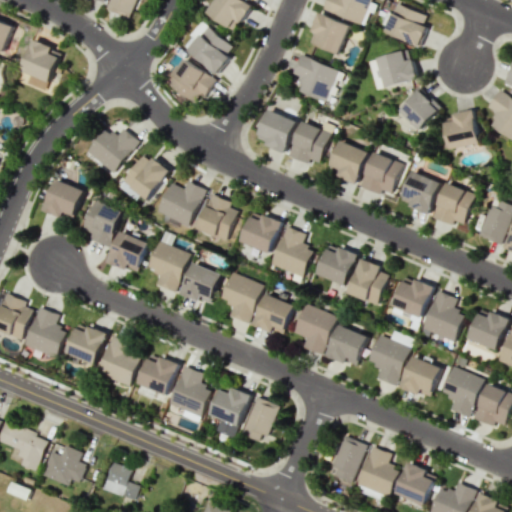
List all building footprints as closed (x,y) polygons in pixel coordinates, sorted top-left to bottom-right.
[(129,18),(136,0),(110,0),(107,9),(129,18)] [(215,0),(208,12),(232,28),(237,20),(242,23),(254,5),(246,0),(215,0)] [(327,0),(324,9),(364,24),(373,0),(327,0)] [(386,32),(421,46),(429,26),(423,24),(427,14),(397,3),(386,32)] [(314,45),(342,53),(351,22),(318,13),(313,31),(318,33),(314,45)] [(0,50),(5,52),(14,24),(0,20),(0,50)] [(237,48),(203,21),(184,46),(217,72),(237,48)] [(62,50),(33,41),(23,72),(52,81),(62,50)] [(379,57),(387,87),(418,78),(410,48),(379,57)] [(298,90),(326,102),(340,70),(302,54),(294,73),(304,77),(298,90)] [(195,102),(201,94),(206,96),(217,79),(187,58),(179,69),(177,68),(167,82),(195,102)] [(401,110),(422,130),(443,107),(422,88),(401,110)] [(489,107),(499,112),(491,124),(511,138),(511,96),(500,89),(489,107)] [(258,140),(287,151),(299,120),(270,109),(258,140)] [(482,142),(475,109),(454,113),(456,120),(446,122),(451,149),(482,142)] [(333,132),(303,121),(290,156),(310,163),(311,159),(322,163),(333,132)] [(106,127),(88,151),(115,173),(140,141),(124,128),(117,136),(106,127)] [(342,169),(339,177),(360,183),(370,150),(340,141),(333,166),(342,169)] [(405,163),(376,151),(362,186),(381,194),(383,189),(393,193),(405,163)] [(152,160),(142,154),(125,183),(151,199),(171,168),(154,158),(152,160)] [(411,207),(432,214),(442,180),(412,171),(405,198),(413,200),(411,207)] [(76,217),(86,189),(56,178),(45,210),(64,217),(65,213),(76,217)] [(172,182),(159,212),(190,226),(207,189),(188,181),(185,188),(172,182)] [(465,224),(477,193),(448,182),(435,217),(453,224),(455,220),(465,224)] [(242,206),(213,195),(199,228),(228,240),(242,206)] [(480,235),(501,244),(511,218),(511,203),(495,197),(480,235)] [(111,246),(124,211),(95,200),(84,230),(93,233),(91,238),(111,246)] [(242,241),(272,253),(284,222),(254,210),(242,241)] [(273,264),(305,277),(315,248),(303,243),(307,233),(287,226),(273,264)] [(139,273),(151,242),(122,230),(110,261),(139,273)] [(177,292),(192,252),(161,240),(149,269),(162,273),(157,284),(177,292)] [(318,273),(347,285),(360,255),(331,242),(318,273)] [(390,274),(382,271),(384,266),(363,257),(349,293),(379,304),(390,274)] [(211,305),(224,274),(196,262),(183,293),(211,305)] [(265,284),(234,272),(223,300),(235,304),(231,315),(250,323),(265,284)] [(435,286),(417,279),(416,281),(405,277),(394,308),(423,319),(435,286)] [(456,341),(467,314),(454,308),(458,298),(439,290),(423,328),(456,341)] [(27,300),(7,293),(0,311),(0,330),(23,339),(34,309),(25,306),(27,300)] [(255,324),(284,335),(297,305),(268,293),(255,324)] [(339,315),(307,303),(296,332),(308,337),(305,346),(324,354),(339,315)] [(58,357),(68,329),(56,325),(60,314),(40,306),(26,345),(58,357)] [(492,311),(491,314),(481,310),(469,338),(499,350),(511,318),(492,311)] [(88,325),(87,327),(78,324),(67,353),(96,364),(108,333),(88,325)] [(329,355),(358,366),(370,335),(340,324),(329,355)] [(511,328),(499,360),(511,365),(511,328)] [(129,348),(132,340),(113,334),(99,373),(131,385),(143,353),(129,348)] [(378,378),(397,385),(412,346),(380,334),(370,363),(382,367),(378,378)] [(170,394),(180,363),(160,356),(159,359),(150,355),(140,385),(170,394)] [(431,398),(443,367),(415,355),(402,386),(431,398)] [(172,405),(186,409),(184,416),(202,422),(212,387),(201,384),(205,372),(183,365),(172,405)] [(486,378),(454,365),(443,393),(455,398),(451,409),(470,417),(486,378)] [(507,423),(511,409),(511,391),(488,383),(475,418),(495,426),(497,420),(507,423)] [(221,388),(211,414),(222,418),(217,430),(236,437),(253,394),(234,387),(232,392),(221,388)] [(267,442),(280,405),(257,396),(243,434),(267,442)] [(37,469),(49,438),(7,421),(0,438),(0,441),(12,446),(8,457),(37,469)] [(367,443),(345,436),(332,475),(355,482),(367,443)] [(42,475),(69,486),(72,479),(80,482),(87,464),(79,461),(83,452),(65,445),(61,455),(51,451),(42,475)] [(393,453),(373,446),(358,484),(391,496),(401,468),(389,464),(393,453)] [(135,499),(140,485),(129,481),(133,467),(112,461),(103,489),(135,499)] [(427,504),(437,472),(407,463),(397,495),(427,504)] [(441,486),(430,511),(467,511),(476,489),(458,482),(454,492),(441,486)] [(473,511),(506,511),(510,504),(481,493),(473,511)] [(203,511),(239,511),(208,500),(203,511)]
